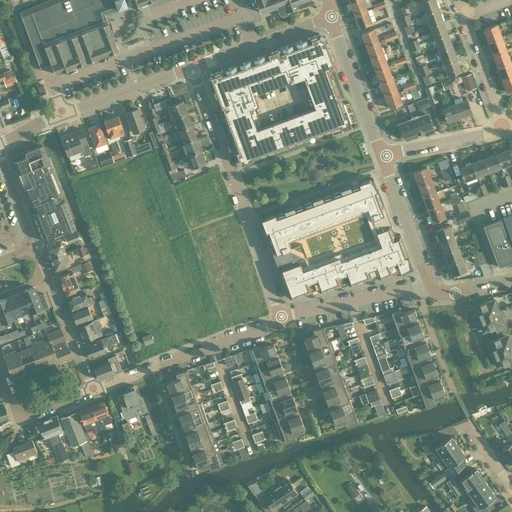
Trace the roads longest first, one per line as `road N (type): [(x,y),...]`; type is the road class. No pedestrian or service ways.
road 1 (residential): [(280,318),(191,68)]
road 2 (residential): [(0,144),(191,68)]
road 3 (residential): [(91,391),(41,260),(29,248)]
road 4 (residential): [(191,68),(330,17)]
road 5 (residential): [(381,154),(330,17)]
road 6 (residential): [(429,284),(381,154)]
road 7 (residential): [(91,391),(19,418),(0,366)]
road 8 (residential): [(91,391),(213,346)]
road 9 (residential): [(381,154),(503,130)]
road 10 (residential): [(503,130),(462,15)]
